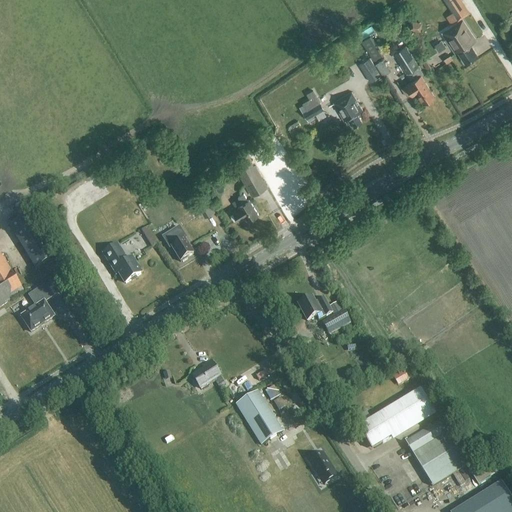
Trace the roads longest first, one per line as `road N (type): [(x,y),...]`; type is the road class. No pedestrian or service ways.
road 1 (primary): [(236,270),(511,112)]
road 2 (unclassified): [(386,511),(236,270)]
road 3 (primary): [(0,422),(236,270)]
